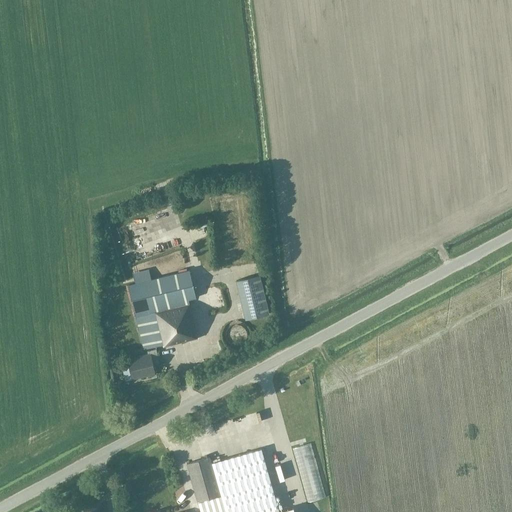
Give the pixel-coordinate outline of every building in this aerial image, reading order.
[(156,347),(163,345),(163,346),(197,338),(188,299),(196,297),(190,270),(151,280),(149,269),(132,273),(135,283),(128,285),(136,317),(144,349),(156,347)] [(269,314),(260,275),(236,281),(245,320),(269,314)] [(153,365),(160,363),(156,348),(147,351),(148,354),(128,359),(132,379),(155,374),(153,365)] [(123,381),(128,379),(125,367),(120,369),(123,381)] [(247,422),(254,420),(251,409),(244,411),(247,422)] [(225,421),(229,430),(234,428),(230,419),(225,421)] [(260,442),(187,464),(200,511),(272,511),(293,506),(280,462),(267,466),(260,442)]
